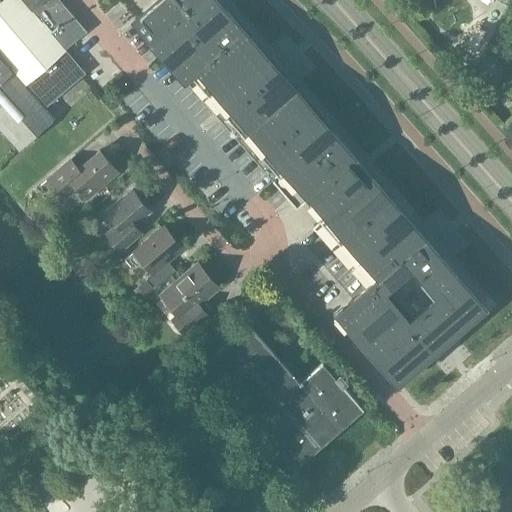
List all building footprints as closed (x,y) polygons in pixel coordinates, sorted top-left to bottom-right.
[(65,49),(22,0),(0,0),(0,54),(46,106),(85,72),(65,49)] [(58,0),(22,0),(65,49),(86,31),(58,0)] [(219,0),(156,0),(139,15),(145,22),(140,27),(306,218),(366,287),(337,312),(398,382),(485,305),(363,166),(219,0)] [(0,128),(18,148),(53,117),(0,57),(0,128)] [(48,178),(56,187),(65,197),(79,186),(88,197),(119,171),(100,149),(79,167),(72,158),(48,178)] [(134,189),(107,211),(117,224),(106,233),(121,249),(143,231),(136,221),(151,209),(134,189)] [(156,220),(151,224),(156,230),(161,226),(156,220)] [(155,287),(176,269),(168,260),(184,247),(165,225),(134,251),(152,272),(147,277),(155,287)] [(196,261),(161,290),(181,313),(173,320),(183,332),(208,311),(201,303),(219,288),(196,261)] [(146,279),(133,289),(140,298),(153,287),(146,279)] [(211,354),(203,361),(227,388),(295,466),(295,467),(346,424),(253,317),(248,322),(227,340),(211,354)]
